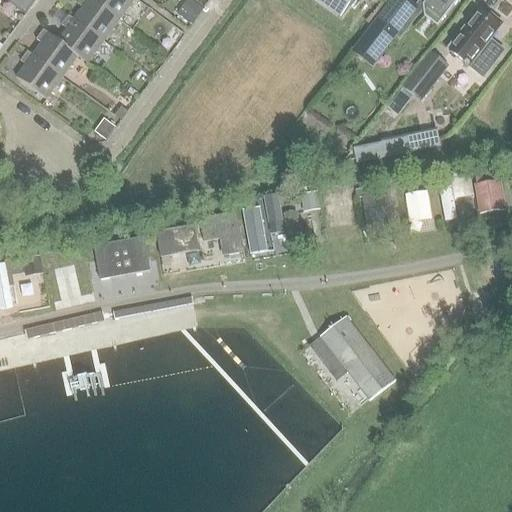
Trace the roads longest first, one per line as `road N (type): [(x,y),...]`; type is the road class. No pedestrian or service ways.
road 1 (track): [(0,330),(193,290),(376,276),(511,249)]
road 2 (residential): [(80,164),(77,184),(64,197),(22,193),(11,110)]
